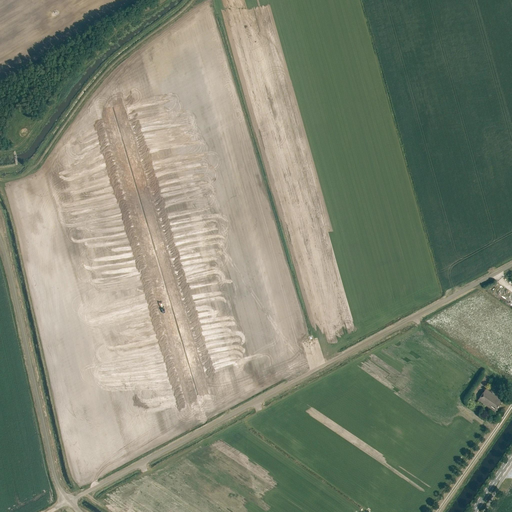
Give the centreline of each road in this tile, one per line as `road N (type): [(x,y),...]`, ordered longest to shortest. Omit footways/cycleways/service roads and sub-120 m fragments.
road 1 (unclassified): [(68,501),(511,264)]
road 2 (unclassified): [(68,501),(54,476),(0,241)]
road 3 (track): [(28,171),(110,67),(194,0)]
road 4 (track): [(437,511),(511,404)]
